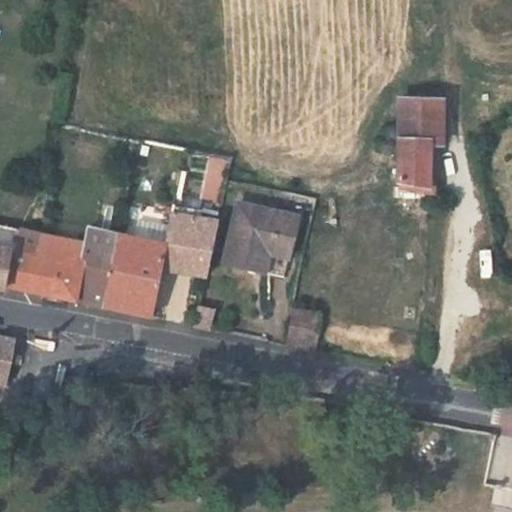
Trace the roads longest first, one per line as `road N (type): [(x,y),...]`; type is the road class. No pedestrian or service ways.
road 1 (residential): [(511,427),(285,391),(0,327)]
road 2 (unknown): [(452,417),(481,287),(492,149)]
